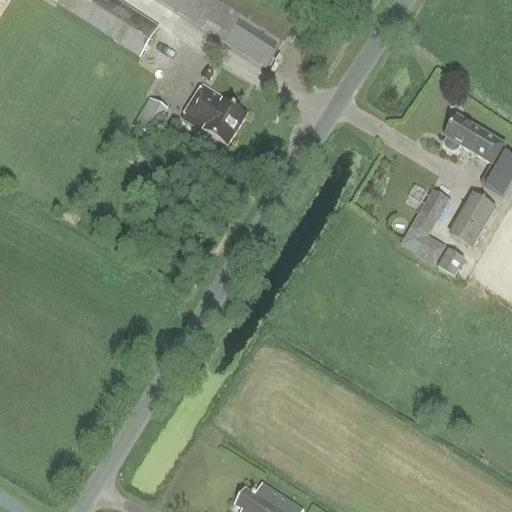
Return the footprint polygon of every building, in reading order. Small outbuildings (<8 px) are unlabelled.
[(47,0),(56,5),(140,59),(159,29),(113,0),(47,0)] [(154,0),(265,70),(296,22),(260,0),(154,0)] [(227,150),(248,117),(223,102),(223,101),(204,90),(184,122),(194,128),(196,124),(206,130),(203,135),(227,150)] [(151,140),(168,112),(149,100),(132,128),(151,140)] [(448,141),(445,145),(446,151),(453,155),(458,153),(461,149),(474,156),(494,168),(483,187),(505,200),(511,187),(511,160),(502,155),(506,148),(486,136),(486,135),(458,119),(446,140),(448,141)] [(423,245),(449,200),(432,190),(419,213),(425,217),(412,239),(423,245)] [(448,238),(471,252),(496,210),(472,196),(448,238)] [(438,269),(457,276),(464,258),(444,251),(438,269)] [(301,511),(262,486),(255,497),(247,492),(236,508),(241,511),(301,511)]
